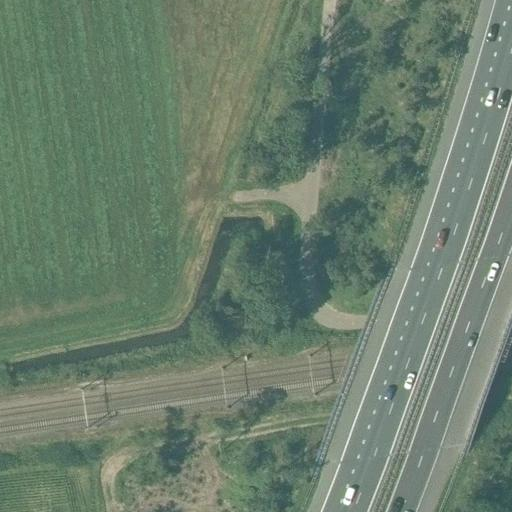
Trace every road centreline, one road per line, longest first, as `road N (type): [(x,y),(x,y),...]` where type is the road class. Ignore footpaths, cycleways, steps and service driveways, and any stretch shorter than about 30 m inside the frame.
road 1 (unclassified): [(511,303),(341,323),(306,307),(301,289),(336,0)]
road 2 (motorway): [(511,43),(444,270),(353,511)]
road 3 (motorway): [(401,511),(511,205)]
